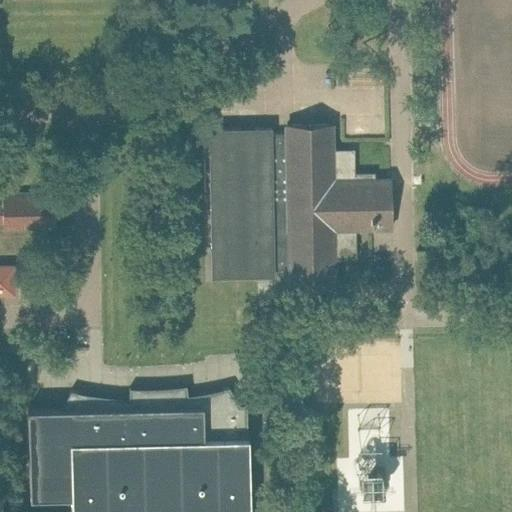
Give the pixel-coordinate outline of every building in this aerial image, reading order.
[(330,123),(286,123),(287,133),(271,133),(271,127),(208,128),(211,276),(273,275),(273,269),(289,268),(289,286),(333,285),(333,248),(354,247),(354,217),(391,216),(390,179),(376,179),(376,171),(353,172),(352,149),(331,150),(330,123)] [(55,194),(3,195),(3,184),(0,183),(0,219),(2,219),(2,226),(55,225),(55,194)] [(438,250),(417,250),(417,260),(438,260),(438,250)] [(12,265),(0,265),(0,292),(13,292),(12,265)] [(249,511),(248,437),(246,437),(246,404),(239,404),(229,386),(187,395),(186,385),(130,388),(130,398),(71,390),(63,408),(28,409),(31,497),(71,495),(71,511),(249,511)]
